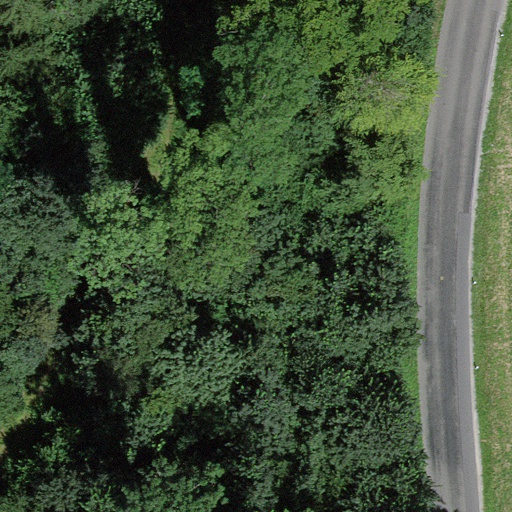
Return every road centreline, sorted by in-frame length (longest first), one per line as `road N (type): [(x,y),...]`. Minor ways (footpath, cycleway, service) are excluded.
road 1 (tertiary): [(484,0),(455,409),(457,511)]
road 2 (track): [(0,442),(42,385),(143,196),(182,0)]
